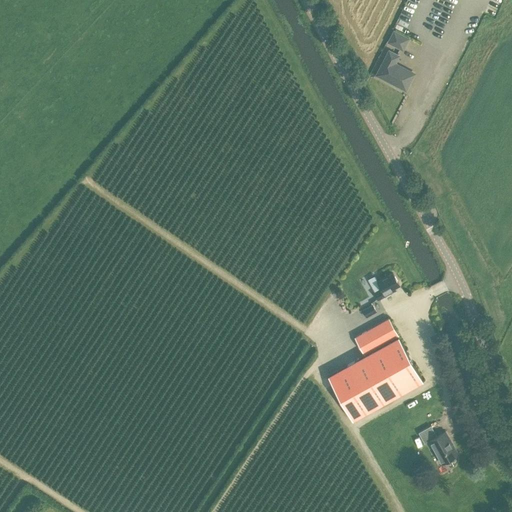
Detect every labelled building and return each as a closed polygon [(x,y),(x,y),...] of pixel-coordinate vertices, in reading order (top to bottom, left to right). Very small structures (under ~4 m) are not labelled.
[(387,42),(404,51),(411,38),(394,29),(387,42)] [(387,77),(407,87),(415,74),(403,67),(403,68),(395,64),(399,56),(390,51),(377,74),(386,79),(387,77)] [(379,298),(396,288),(395,286),(400,284),(394,272),(379,280),(383,288),(376,291),(379,298)] [(367,315),(377,310),(373,304),(364,309),(367,315)] [(389,317),(355,336),(365,354),(329,374),(353,419),(424,380),(399,334),(389,317)] [(425,443),(429,441),(441,463),(459,454),(446,431),(437,436),(431,425),(419,432),(425,443)]
